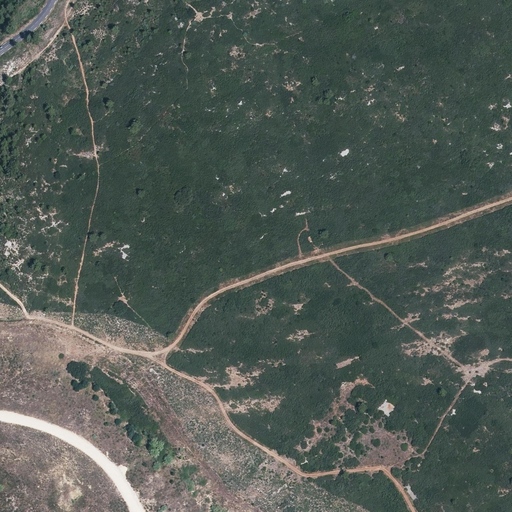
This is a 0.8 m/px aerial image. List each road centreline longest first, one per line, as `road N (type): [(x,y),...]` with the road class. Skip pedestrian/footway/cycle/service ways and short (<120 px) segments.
road 1 (track): [(143,354),(178,340),(207,298),(511,197)]
road 2 (track): [(143,354),(209,387),(229,425),(299,474),(378,470),(413,511)]
